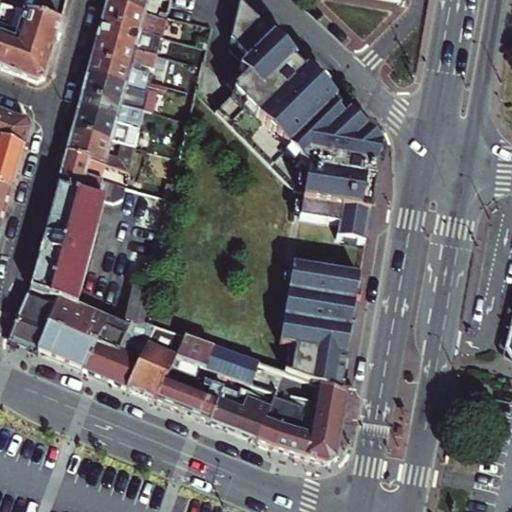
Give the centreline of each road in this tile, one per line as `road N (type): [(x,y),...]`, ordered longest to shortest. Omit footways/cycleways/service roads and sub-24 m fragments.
road 1 (primary): [(425,138),(359,511)]
road 2 (secondary): [(342,511),(0,361)]
road 3 (primary): [(409,511),(470,164)]
road 4 (secondary): [(0,388),(77,433),(267,511)]
road 5 (residential): [(0,321),(49,146),(52,107)]
road 6 (residential): [(425,138),(271,0)]
road 7 (primary): [(470,164),(496,0)]
road 8 (unknown): [(511,235),(488,332),(440,338)]
road 9 (primary): [(450,0),(425,138)]
